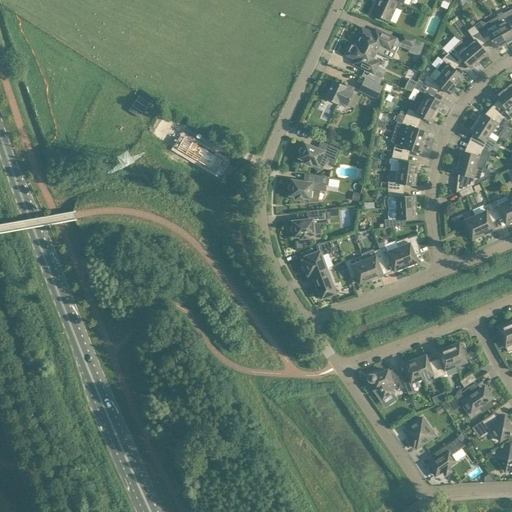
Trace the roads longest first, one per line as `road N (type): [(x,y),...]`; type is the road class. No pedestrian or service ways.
road 1 (primary): [(150,511),(0,135)]
road 2 (residential): [(308,317),(276,270),(263,233),(263,181),(340,0)]
road 3 (residential): [(440,273),(431,198),(444,132),(469,93),(511,58)]
road 4 (residential): [(340,368),(432,493),(511,488)]
road 5 (residential): [(340,368),(474,315)]
road 6 (residential): [(308,317),(440,273)]
